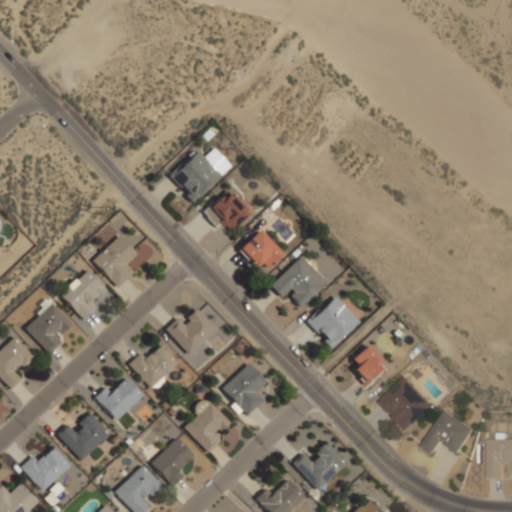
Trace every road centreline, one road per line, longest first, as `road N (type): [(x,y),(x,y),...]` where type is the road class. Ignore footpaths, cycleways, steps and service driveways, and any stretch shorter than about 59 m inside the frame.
road 1 (tertiary): [(42,91),(405,477),(451,507),(511,509)]
road 2 (residential): [(193,256),(0,439)]
road 3 (residential): [(193,511),(319,390)]
